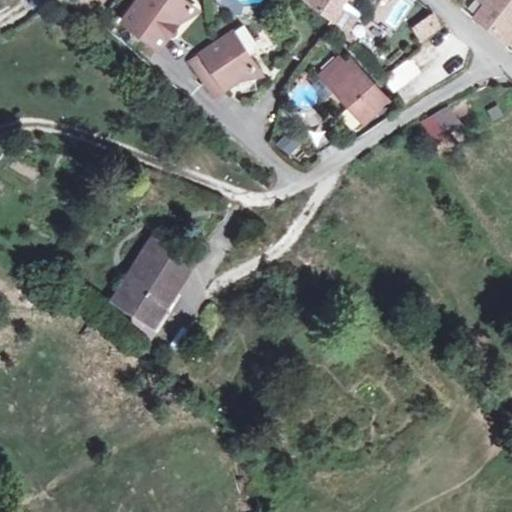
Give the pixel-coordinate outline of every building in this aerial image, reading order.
[(178,19),(197,9),(185,0),(137,0),(123,18),(158,45),(178,19)] [(228,0),(258,12),(262,0),(228,0)] [(308,0),(336,18),(347,0),(308,0)] [(383,0),(376,21),(402,30),(412,0),(383,0)] [(510,43),(511,39),(511,0),(479,0),(486,5),(477,17),(510,43)] [(417,29),(426,41),(443,28),(435,17),(417,29)] [(252,41),(243,26),(232,33),(244,51),(251,46),(252,41)] [(259,75),(244,51),(232,33),(217,42),(187,61),(209,96),(237,78),(259,75)] [(383,76),(394,92),(424,73),(413,57),(383,76)] [(337,89),(367,121),(390,100),(361,66),(337,89)] [(436,141),(448,133),(434,115),(422,121),(436,141)] [(293,157),(305,143),(291,130),(278,144),(293,157)] [(167,307),(194,264),(156,239),(118,299),(153,321),(163,305),(167,307)] [(148,344),(157,330),(137,318),(128,332),(148,344)]
